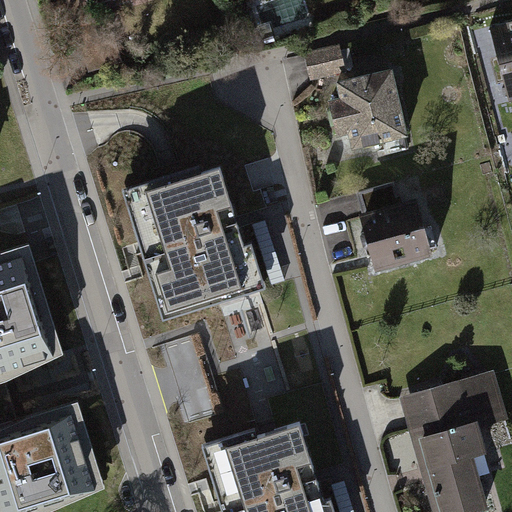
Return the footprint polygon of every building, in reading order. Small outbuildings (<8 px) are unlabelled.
[(116,0),(65,0),(88,73),(118,64),(100,5),(116,0)] [(511,26),(481,33),(492,91),(511,87),(511,26)] [(393,64),(334,77),(349,145),(408,132),(393,64)] [(201,165),(123,189),(163,318),(268,286),(254,242),(246,245),(222,165),(202,171),(201,165)] [(417,196),(361,211),(374,263),(431,249),(417,196)] [(0,255),(0,384),(4,383),(61,357),(27,247),(0,255)] [(492,367),(399,396),(434,511),(470,511),(469,510),(493,503),(479,456),(489,453),(482,430),(508,422),(492,367)] [(30,419),(0,432),(0,511),(52,511),(103,491),(76,405),(30,419)] [(274,417),(201,439),(223,511),(338,511),(333,493),(324,495),(300,416),(276,423),(274,417)]
